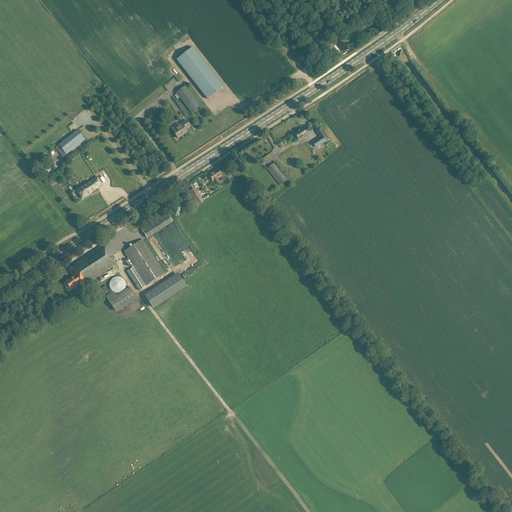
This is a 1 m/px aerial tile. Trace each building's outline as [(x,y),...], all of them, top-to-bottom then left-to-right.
[(207,99),(223,87),(193,48),(177,60),(207,99)] [(177,93),(191,112),(201,105),(187,86),(177,93)] [(190,127),(187,122),(186,120),(172,130),(178,138),(187,132),(185,130),(190,127)] [(303,128),(294,133),(298,140),(302,138),(302,139),(307,135),(303,128)] [(328,139),(321,128),(317,132),(320,137),(312,142),(315,147),(328,139)] [(59,145),(66,155),(85,140),(79,132),(80,131),(78,130),(77,130),(59,145)] [(161,162),(158,157),(152,160),(155,165),(161,162)] [(287,180),(274,165),(268,171),(280,185),(287,180)] [(218,169),(209,175),(213,182),(215,185),(220,182),(218,179),(222,176),(218,169)] [(78,194),(82,199),(89,195),(88,194),(98,188),(97,186),(101,183),(97,177),(82,187),(82,186),(76,190),(78,194)] [(203,202),(195,188),(189,192),(197,205),(203,202)] [(141,230),(147,238),(172,222),(167,213),(141,230)] [(165,274),(145,244),(142,239),(124,252),(134,267),(127,272),(139,290),(165,274)] [(74,265),(75,266),(86,283),(116,264),(104,245),(74,265)] [(66,282),(70,288),(78,283),(80,287),(86,283),(75,266),(69,270),(74,277),(66,282)] [(179,273),(144,293),(152,307),(187,288),(179,273)] [(113,292),(114,293),(117,293),(120,293),(123,292),(124,290),(125,287),(126,284),(125,282),(123,279),(121,278),(118,277),(116,277),(114,278),(112,280),(110,282),(109,284),(110,287),(110,289),(112,291),(113,292)] [(82,288),(86,293),(91,289),(88,284),(82,288)]
